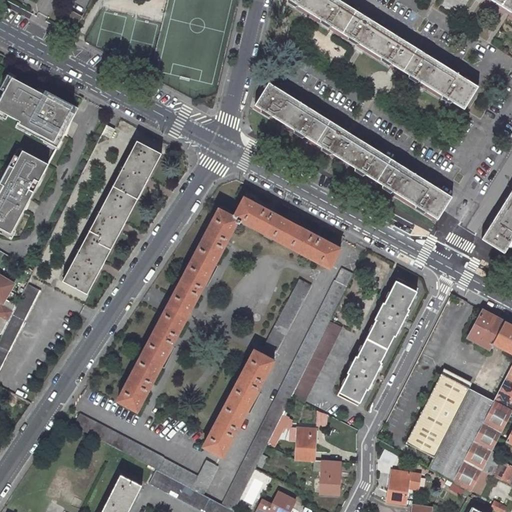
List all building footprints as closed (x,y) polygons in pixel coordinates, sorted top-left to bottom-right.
[(357,43),(379,56),(379,59),(387,64),(388,64),(389,63),(390,63),(407,74),(407,75),(407,76),(407,77),(415,82),(417,81),(418,80),(440,94),(439,95),(440,97),(448,102),(449,102),(451,101),(464,109),(478,86),(461,76),(431,57),(399,37),(367,18),(338,0),(285,0),(286,1),(294,6),(295,6),(296,6),(297,5),(318,18),(318,20),(318,21),(327,27),(328,27),(330,25),(346,36),(346,37),(346,38),(354,44),(355,44),(356,43),(357,43)] [(511,0),(492,0),(511,12),(511,0)] [(66,18),(78,25),(82,17),(71,10),(66,18)] [(0,90),(0,115),(6,118),(8,114),(5,113),(0,109),(0,100),(13,77),(8,75),(0,90)] [(68,127),(78,109),(70,105),(38,88),(37,90),(13,77),(0,100),(0,109),(5,113),(8,114),(20,121),(19,123),(59,144),(64,134),(59,131),(63,125),(68,127)] [(330,152),(353,167),(353,168),(353,170),(360,174),(362,174),(363,173),(380,184),(380,185),(380,186),(380,187),(388,191),(390,191),(391,190),(413,204),(413,206),(413,207),(421,212),(422,212),(424,211),(438,219),(452,197),(434,185),(404,167),(373,147),(343,129),(312,109),(281,90),(269,82),(255,105),(260,109),(260,110),(260,111),(267,116),(269,116),(270,115),(292,129),(292,131),(293,132),(300,136),(301,136),(302,136),(303,135),(320,146),(319,147),(319,148),(320,149),(327,153),(328,153),(329,153),(330,152)] [(59,131),(64,134),(68,127),(63,125),(59,131)] [(114,130),(106,125),(102,134),(110,138),(114,130)] [(137,141),(112,188),(137,201),(150,175),(162,154),(137,141)] [(48,164),(23,150),(14,167),(10,165),(0,182),(4,185),(0,192),(0,227),(11,233),(12,230),(24,208),(21,206),(24,200),(28,202),(33,191),(29,189),(34,179),(39,181),(48,164)] [(29,189),(33,191),(39,181),(34,179),(29,189)] [(137,201),(112,188),(87,235),(112,247),(125,222),(137,201)] [(511,189),(506,200),(501,208),(481,239),(504,253),(511,240),(511,189)] [(292,223),(244,198),(234,217),(238,219),(282,243),(292,223)] [(234,217),(219,209),(193,257),(213,268),(238,219),(234,217)] [(340,249),(292,223),(282,243),(330,268),(340,249)] [(0,232),(8,237),(11,233),(0,227),(0,232)] [(112,247),(87,235),(63,281),(87,294),(101,268),(112,247)] [(213,268),(193,257),(173,297),(168,305),(188,315),(213,268)] [(330,321),(353,275),(341,268),(222,504),(234,511),(256,467),(267,445),(292,396),(330,321)] [(0,300),(2,302),(3,302),(5,299),(14,283),(0,275),(0,300)] [(311,285),(299,279),(264,346),(275,352),(311,285)] [(416,291),(396,281),(384,304),(383,303),(374,320),(376,320),(367,336),(388,347),(394,336),(395,336),(409,309),(408,309),(416,291)] [(0,371),(40,291),(27,284),(16,306),(14,310),(3,333),(0,338),(0,371)] [(3,302),(2,302),(0,304),(0,331),(3,333),(14,310),(16,306),(5,299),(3,302)] [(188,315),(168,305),(164,313),(143,353),(162,363),(188,315)] [(505,322),(482,310),(468,337),(490,349),(493,344),(505,322)] [(342,327),(330,321),(292,396),(304,402),(342,327)] [(511,325),(505,322),(493,344),(511,353),(511,325)] [(388,347),(367,336),(357,356),(356,356),(347,373),(348,374),(339,392),(360,403),(367,389),(368,390),(382,363),(380,362),(388,347)] [(274,361),(254,350),(229,399),(248,409),(274,361)] [(162,363),(143,353),(118,401),(137,411),(162,363)] [(511,366),(494,401),(511,410),(511,366)] [(434,457),(469,388),(441,374),(406,443),(434,457)] [(494,401),(469,388),(434,457),(428,468),(452,482),(494,401)] [(248,409),(229,399),(203,446),(223,457),(248,409)] [(511,410),(494,401),(452,482),(470,492),(482,470),(492,450),(498,437),(510,415),(511,410)] [(156,469),(203,494),(218,466),(206,459),(197,476),(80,414),(73,425),(115,447),(156,469)] [(316,429),(297,428),(295,460),(314,461),(315,447),(316,429)] [(507,441),(498,437),(492,450),(500,454),(507,441)] [(482,470),(510,484),(511,481),(511,461),(492,450),(482,470)] [(341,462),(322,461),(320,493),(333,494),(339,494),(341,462)] [(203,494),(156,469),(156,470),(148,484),(173,497),(193,508),(200,511),(234,511),(235,511),(234,511),(222,504),(203,494)] [(410,473),(391,470),(390,479),(387,501),(405,504),(410,473)] [(141,485),(121,475),(103,510),(106,511),(127,511),(135,498),(141,485)] [(289,511),(295,500),(278,492),(272,504),(262,500),(256,511),(289,511)] [(504,511),(507,507),(494,501),(490,508),(498,511),(504,511)]
